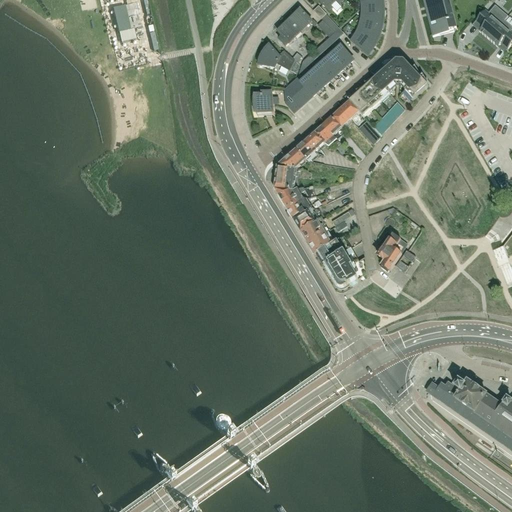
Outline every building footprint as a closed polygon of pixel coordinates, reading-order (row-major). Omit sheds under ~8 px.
[(323,0),(320,3),(329,12),(332,8),(330,6),(335,2),(338,5),(343,0),(323,0)] [(352,42),(351,43),(362,52),(367,57),(369,54),(372,50),(381,29),(382,24),(383,20),(383,16),(383,11),(382,0),(366,0),(366,2),(360,3),(361,3),(362,5),(352,42)] [(424,0),(425,5),(424,6),(425,11),(425,12),(438,8),(443,7),(450,5),(448,0),(424,0)] [(438,8),(425,12),(427,18),(429,18),(430,24),(429,25),(432,39),(439,37),(438,34),(452,30),(456,29),(450,5),(443,7),(438,8)] [(126,6),(113,9),(118,34),(131,31),(126,6)] [(334,34),(339,30),(318,7),(313,12),(322,22),(333,34),(334,34)] [(488,40),(504,21),(494,13),(491,17),(484,11),(475,22),(482,28),(478,32),(488,40)] [(300,12),(289,23),(300,34),(311,23),(300,12)] [(511,30),(511,28),(504,21),(488,40),(497,48),(500,44),(507,50),(511,44),(511,34),(510,33),(511,30)] [(322,22),(317,26),(328,39),(329,39),(333,34),(322,22)] [(300,34),(289,23),(278,34),(282,38),(278,41),(285,48),(288,45),(289,45),(300,34)] [(333,34),(333,35),(336,39),(342,33),(339,30),(334,34),(333,34)] [(279,57),(277,55),(275,52),(274,53),(269,47),(266,50),(263,53),(261,56),(260,60),(259,63),(258,67),(266,68),(269,69),(269,68),(274,69),(276,65),(289,73),(295,62),(283,52),(279,57)] [(340,48),(334,54),(349,71),(352,69),(348,66),(353,62),(340,47),(339,48),(340,48)] [(297,54),(292,59),(297,64),(303,59),(297,54)] [(334,54),(327,60),(339,74),(344,70),(347,74),(349,71),(334,54)] [(327,60),(320,66),(336,84),(338,81),(335,78),(339,74),(327,60)] [(422,77),(420,78),(414,68),(414,69),(412,70),(406,64),(393,63),(389,67),(404,83),(403,85),(407,90),(403,93),(412,102),(428,88),(427,87),(428,87),(422,76),(421,77),(422,77)] [(320,66),(313,72),(326,86),(330,82),(333,86),(336,84),(320,66)] [(389,67),(384,72),(395,85),(403,85),(404,83),(389,67)] [(373,77),(374,79),(375,80),(386,93),(387,92),(395,85),(384,72),(383,71),(373,77),(373,78),(373,77)] [(313,72),(307,78),(322,95),(325,93),(322,90),(326,86),(313,72)] [(297,80),(297,81),(311,98),(312,98),(317,94),(320,98),(322,95),(307,78),(300,84),(297,80)] [(375,80),(374,79),(364,85),(365,85),(366,87),(381,104),(390,95),(387,92),(386,93),(375,80)] [(297,81),(291,86),(306,103),(311,98),(297,81)] [(291,86),(285,92),(291,99),(299,108),(306,103),(291,86)] [(366,87),(356,92),(356,93),(357,93),(357,94),(358,95),(373,111),(381,104),(366,87)] [(262,96),(254,97),(256,115),(272,114),(272,104),(277,104),(277,99),(272,99),(272,94),(262,94),(262,96)] [(348,100),(349,103),(359,114),(364,119),(373,111),(358,95),(357,94),(347,100),(347,101),(348,100)] [(291,99),(285,105),(293,114),(299,108),(291,99)] [(359,114),(349,103),(341,110),(351,121),(359,114)] [(398,119),(405,112),(397,103),(391,110),(398,119)] [(435,109),(443,114),(446,110),(438,105),(435,109)] [(351,121),(341,110),(332,119),(341,130),(351,121)] [(398,119),(391,110),(373,129),(381,138),(382,137),(381,137),(398,119)] [(341,130),(332,119),(323,127),(333,138),(341,130)] [(381,138),(373,129),(367,123),(358,131),(366,139),(373,146),(381,138)] [(333,138),(323,127),(314,134),(324,145),(327,147),(335,140),(333,138)] [(314,134),(305,143),(315,154),(324,145),(314,134)] [(305,143),(295,151),(305,163),(315,154),(305,143)] [(305,163),(295,151),(277,168),(296,171),(305,163)] [(277,168),(274,191),(294,193),(296,171),(277,168)] [(313,189),(294,193),(274,191),(283,207),(286,212),(297,205),(307,202),(316,199),(313,189)] [(313,211),(307,202),(297,205),(286,212),(293,222),(303,216),(313,211)] [(313,213),(313,211),(303,216),(293,222),(300,234),(319,223),(319,222),(321,220),(322,217),(319,212),(315,212),(313,213)] [(331,223),(334,228),(350,218),(348,214),(331,223)] [(319,223),(300,234),(307,245),(327,233),(320,222),(319,223)] [(344,223),(334,228),(337,233),(346,228),(344,223)] [(334,244),(327,233),(307,245),(314,257),(317,255),(334,244)] [(393,236),(377,257),(385,263),(382,267),(382,268),(380,270),(387,274),(389,272),(389,273),(401,256),(399,254),(403,248),(398,245),(401,241),(393,236)] [(409,248),(415,240),(410,236),(404,244),(409,248)] [(344,238),(334,244),(317,255),(320,259),(319,260),(322,265),(323,265),(324,266),(344,254),(346,253),(351,250),(344,238)] [(346,253),(344,254),(324,266),(328,273),(327,274),(330,278),(331,278),(332,280),(352,267),(359,263),(351,250),(346,253)] [(406,252),(395,268),(404,274),(415,258),(406,252)] [(352,267),(332,280),(337,287),(338,289),(340,290),(342,290),(344,289),(347,287),(349,286),(349,287),(352,287),(357,285),(358,282),(357,281),(361,278),(360,278),(364,275),(362,261),(359,263),(352,267)] [(374,288),(365,293),(374,307),(383,302),(374,288)] [(432,384),(425,394),(426,394),(442,406),(511,454),(511,432),(499,423),(511,405),(511,404),(509,402),(507,400),(503,405),(503,406),(502,408),(467,383),(464,387),(459,384),(455,389),(448,384),(445,388),(441,385),(439,389),(432,384)] [(281,399),(277,402),(303,433),(306,430),(281,399)] [(511,405),(499,423),(511,432),(511,405)] [(219,423),(218,430),(251,477),(258,478),(259,471),(226,424),(219,423)] [(160,465),(159,472),(187,511),(199,511),(167,466),(160,465)]
